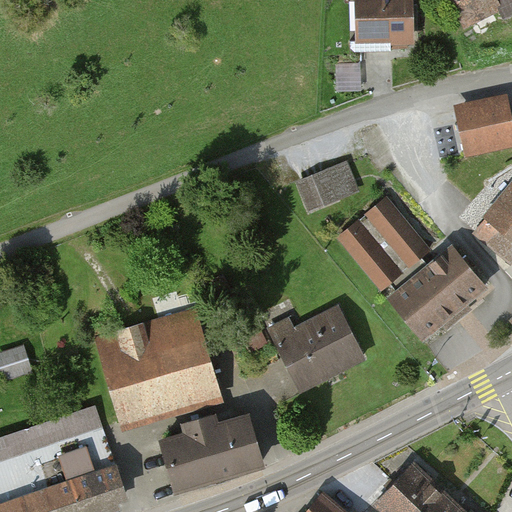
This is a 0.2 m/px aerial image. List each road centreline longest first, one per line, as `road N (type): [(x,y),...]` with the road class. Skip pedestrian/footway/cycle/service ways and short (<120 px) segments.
road 1 (residential): [(511,77),(322,126),(0,253)]
road 2 (tertiary): [(224,511),(511,372)]
